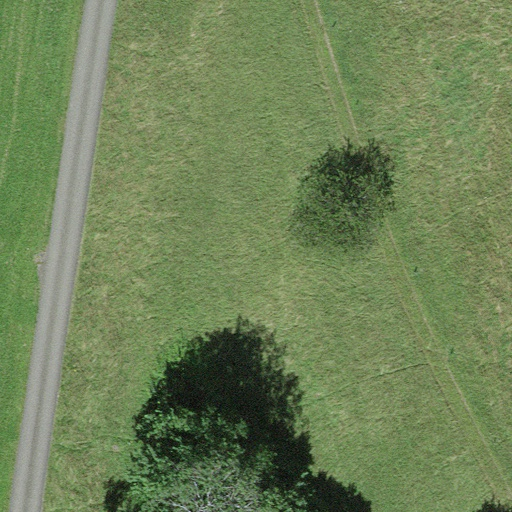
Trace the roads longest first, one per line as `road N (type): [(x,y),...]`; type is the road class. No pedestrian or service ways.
road 1 (track): [(308,0),(409,311),(509,511)]
road 2 (unclassified): [(28,511),(63,235),(109,0)]
